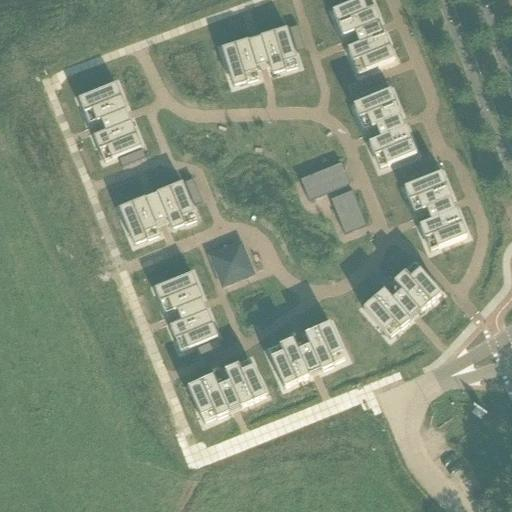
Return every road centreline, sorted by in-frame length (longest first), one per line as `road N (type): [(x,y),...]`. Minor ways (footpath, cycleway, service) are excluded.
road 1 (unclassified): [(457,511),(422,471),(387,394),(445,379)]
road 2 (tertiary): [(443,0),(511,171)]
